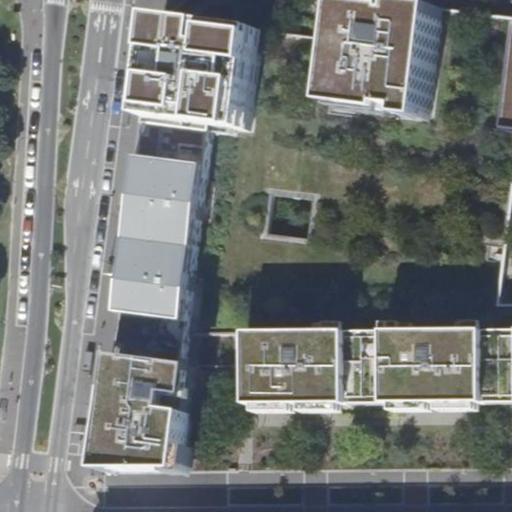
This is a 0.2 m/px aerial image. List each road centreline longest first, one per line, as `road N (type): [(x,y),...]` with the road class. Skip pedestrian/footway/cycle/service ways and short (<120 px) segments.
road 1 (residential): [(43,511),(57,465),(107,0)]
road 2 (residential): [(56,0),(30,377),(10,511)]
